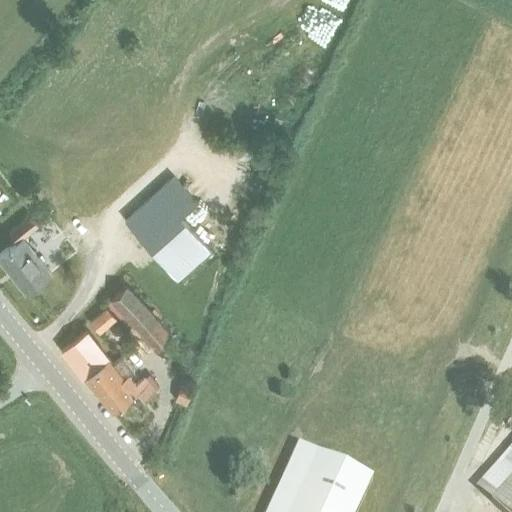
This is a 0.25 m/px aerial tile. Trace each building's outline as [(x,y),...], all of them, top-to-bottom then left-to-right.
[(27,163),(32,182),(42,179),(38,160),(27,163)] [(194,201),(172,177),(125,218),(178,277),(209,250),(178,215),(194,201)] [(0,254),(0,259),(27,293),(51,273),(22,237),(37,224),(20,204),(10,212),(20,224),(9,232),(17,241),(0,254)] [(126,286),(109,300),(141,334),(150,345),(166,333),(157,321),(126,286)] [(113,365),(91,338),(85,331),(61,350),(110,412),(129,397),(136,391),(147,382),(144,378),(135,385),(128,376),(134,372),(123,357),(113,365)] [(147,382),(136,391),(142,399),(154,390),(147,382)] [(195,388),(184,383),(183,382),(175,399),(180,401),(187,405),(195,388)] [(511,444),(479,483),(511,511),(511,444)] [(358,511),(373,472),(315,451),(293,511),(358,511)]
